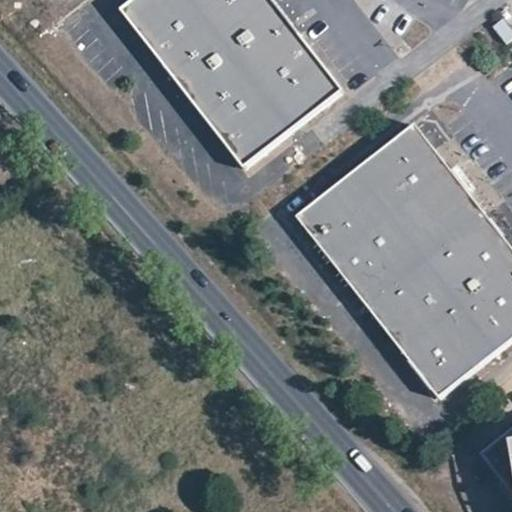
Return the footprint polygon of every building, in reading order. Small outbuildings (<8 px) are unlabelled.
[(135,0),(115,16),(239,172),(338,93),(295,38),(265,0),(135,0)] [(277,0),(265,0),(295,38),(302,30),(277,0)] [(511,41),(511,28),(505,19),(496,25),(509,43),(511,41)] [(411,131),(297,222),(437,400),(511,342),(511,258),(506,251),(496,238),(465,198),(429,153),(411,131)] [(438,147),(429,153),(465,198),(474,191),(438,147)] [(501,232),(496,238),(506,251),(511,245),(501,232)] [(511,433),(486,453),(511,486),(511,433)]
